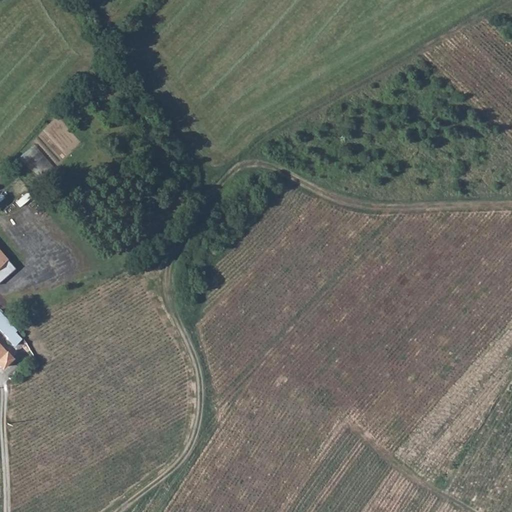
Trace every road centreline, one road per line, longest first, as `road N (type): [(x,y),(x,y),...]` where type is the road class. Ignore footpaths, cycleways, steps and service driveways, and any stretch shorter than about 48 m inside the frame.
road 1 (track): [(122,511),(183,459),(197,434),(201,380),(166,280),(171,252),(248,150),(318,193),(356,205),(511,204)]
road 2 (track): [(248,150),(509,0)]
road 3 (track): [(4,511),(2,378)]
